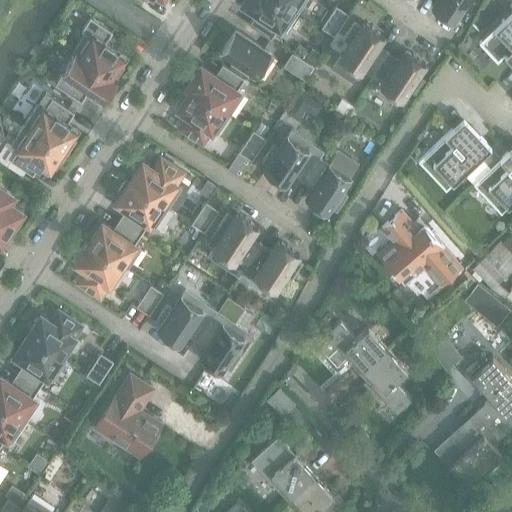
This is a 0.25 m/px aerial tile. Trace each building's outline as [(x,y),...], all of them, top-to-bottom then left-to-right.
[(280,27),(285,31),(299,11),(282,0),(243,0),(242,2),(256,12),(249,23),(271,38),(278,27),(280,27)] [(282,0),(299,11),(305,0),(282,0)] [(437,0),(433,6),(455,20),(467,0),(437,0)] [(334,34),(349,13),(336,4),(322,26),(334,34)] [(497,61),(504,54),(511,62),(511,10),(479,41),(497,61)] [(82,29),(86,32),(73,51),(76,53),(112,77),(113,75),(126,56),(116,49),(117,48),(106,41),(112,31),(90,16),(82,29)] [(362,69),(363,68),(373,75),(388,52),(378,46),(384,35),(363,21),(360,26),(354,22),(344,38),(350,41),(341,55),(362,69)] [(222,51),(233,59),(231,62),(248,74),(250,70),(255,73),(261,76),(274,56),(269,52),(236,30),(222,51)] [(304,59),(314,66),(322,54),(312,47),(304,59)] [(405,49),(398,59),(388,52),(373,75),(383,82),(382,83),(378,89),(399,103),(403,97),(426,63),(405,49)] [(305,79),(314,66),(304,59),(292,52),(284,64),(305,79)] [(89,90),(103,99),(117,78),(113,75),(112,77),(76,53),(55,83),(82,101),(89,90)] [(187,85),(191,88),(192,87),(230,113),(244,93),(238,90),(239,89),(237,88),(245,78),(223,63),(215,74),(201,64),(201,65),(200,65),(187,85)] [(212,130),(217,133),(230,113),(192,87),(191,88),(178,108),(188,115),(181,126),(203,141),(210,129),(212,130)] [(301,91),(287,112),(299,119),(306,109),(316,116),(323,105),(301,91)] [(52,97),(46,92),(25,124),(68,152),(77,139),(73,136),(77,129),(67,122),(74,111),(52,97)] [(341,98),(334,108),(346,116),(353,105),(341,98)] [(358,124),(346,117),(339,128),(351,135),(358,124)] [(260,121),(255,129),(263,135),(269,127),(260,121)] [(55,163),(59,165),(68,152),(25,124),(12,143),(17,147),(18,148),(11,159),(33,174),(40,163),(50,170),(55,163)] [(461,133),(454,125),(418,159),(433,176),(440,169),(453,182),(481,156),(491,146),(471,124),(461,133)] [(254,129),(239,150),(252,159),(266,137),(263,135),(255,129),(254,129)] [(265,169),(287,183),(293,172),(304,179),(319,157),(324,150),(292,129),(288,135),(279,149),(273,145),(262,160),(268,164),(265,169)] [(491,146),(481,156),(491,166),(501,157),(491,146)] [(474,183),(476,185),(489,199),(496,192),(508,205),(511,201),(511,151),(510,149),(501,157),(491,166),(474,183)] [(161,156),(153,167),(143,160),(130,180),(129,181),(168,207),(182,187),(175,182),(183,170),(161,156)] [(351,176),(329,162),(329,163),(319,157),(304,179),(314,186),(307,196),(328,210),(331,206),(337,210),(347,194),(341,190),(351,176)] [(116,201),(127,208),(120,218),(142,233),(148,222),(150,223),(155,226),(168,207),(129,181),(130,180),(126,177),(117,191),(121,194),(116,201)] [(208,196),(216,184),(207,178),(199,190),(208,196)] [(0,243),(1,244),(23,211),(9,202),(14,195),(0,185),(0,243)] [(206,200),(192,222),(204,230),(219,209),(206,200)] [(460,266),(424,224),(418,229),(402,210),(383,227),(395,240),(380,253),(405,281),(425,263),(442,282),(460,266)] [(214,245),(236,260),(236,259),(245,265),(246,266),(261,243),(251,236),(258,226),(237,212),(234,216),(228,212),(218,228),(223,232),(214,245)] [(120,218),(113,228),(103,222),(89,242),(123,264),(122,265),(128,269),(129,267),(128,267),(141,248),(136,244),(135,243),(142,233),(120,218)] [(317,230),(313,236),(320,241),(324,235),(317,230)] [(299,254),(278,239),(271,250),(261,243),(246,266),(245,265),(241,271),(273,293),(277,287),(286,274),(292,277),(302,262),(296,258),(299,254)] [(493,287),(511,267),(511,250),(500,239),(473,267),(493,287)] [(100,295),(108,284),(109,285),(122,265),(123,264),(89,242),(76,263),(86,269),(79,281),(100,295)] [(161,278),(156,286),(163,291),(169,283),(161,278)] [(149,313),(164,292),(163,291),(156,286),(151,283),(137,305),(149,313)] [(510,308),(478,283),(464,300),(497,326),(510,308)] [(215,285),(209,295),(218,301),(224,291),(215,285)] [(159,328),(181,343),(187,332),(197,339),(217,310),(186,289),(182,295),(173,308),(167,305),(156,320),(162,324),(159,328)] [(51,320),(41,314),(28,334),(61,356),(62,356),(75,336),(73,335),(81,324),(59,309),(51,320)] [(248,331),(217,310),(197,339),(208,346),(201,356),(222,370),(225,366),(231,370),(241,354),(235,350),(248,331)] [(340,319),(325,333),(361,372),(388,347),(368,326),(356,336),(340,319)] [(427,327),(420,333),(425,339),(431,333),(427,327)] [(431,333),(425,339),(429,345),(436,339),(431,333)] [(66,361),(67,359),(62,356),(61,356),(28,334),(14,354),(24,361),(18,371),(40,386),(46,376),(48,377),(48,376),(53,380),(66,361)] [(437,341),(430,346),(435,351),(441,346),(437,341)] [(396,380),(407,369),(388,347),(361,372),(396,411),(411,397),(396,380)] [(86,373),(99,381),(113,360),(101,351),(86,373)] [(485,401),(461,423),(475,439),(484,431),(494,443),(511,426),(511,376),(493,355),(480,367),(478,365),(468,374),(478,385),(480,383),(490,394),(484,399),(485,401)] [(447,370),(453,364),(449,359),(442,365),(447,370)] [(0,403),(26,421),(39,401),(34,398),(34,397),(33,396),(40,386),(18,371),(11,382),(1,375),(0,375),(0,403)] [(147,444),(150,444),(155,436),(154,433),(160,423),(138,409),(151,387),(131,374),(117,395),(115,394),(95,425),(141,454),(147,444)] [(297,402),(281,385),(267,399),(282,415),(297,402)] [(7,437),(13,441),(26,421),(0,403),(0,445),(6,437),(7,438),(7,437)] [(484,431),(475,439),(461,423),(452,431),(434,448),(449,464),(452,461),(471,482),(503,453),(494,443),(484,431)] [(278,435),(251,459),(287,499),(314,474),(294,452),(278,435)] [(334,496),(314,474),(287,499),(298,511),(326,511),(322,506),(334,496)] [(50,511),(52,510),(31,496),(27,502),(27,501),(20,511),(50,511)] [(0,508),(0,511),(16,511),(20,506),(18,504),(8,497),(0,508)]
